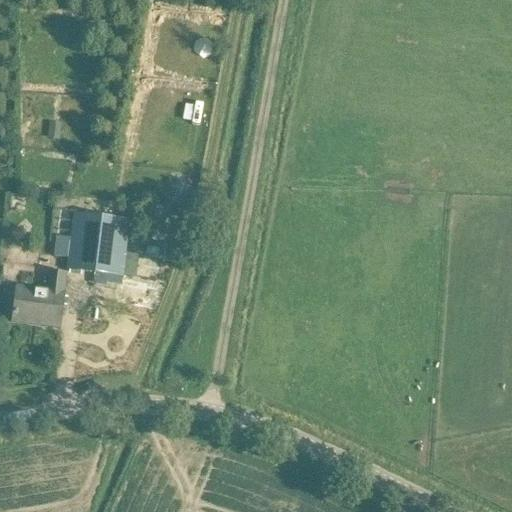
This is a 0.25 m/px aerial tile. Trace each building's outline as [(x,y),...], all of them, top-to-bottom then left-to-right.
[(169,148),(168,167),(188,168),(189,149),(169,148)] [(172,186),(183,188),(183,189),(195,190),(198,176),(174,172),(172,186)] [(179,207),(177,218),(188,221),(190,209),(179,207)] [(53,257),(69,259),(74,217),(58,215),(53,257)] [(74,217),(69,259),(67,271),(122,277),(129,222),(74,215),(74,217)] [(17,288),(15,304),(12,323),(13,324),(13,322),(42,325),(41,327),(59,329),(64,294),(17,288)]
